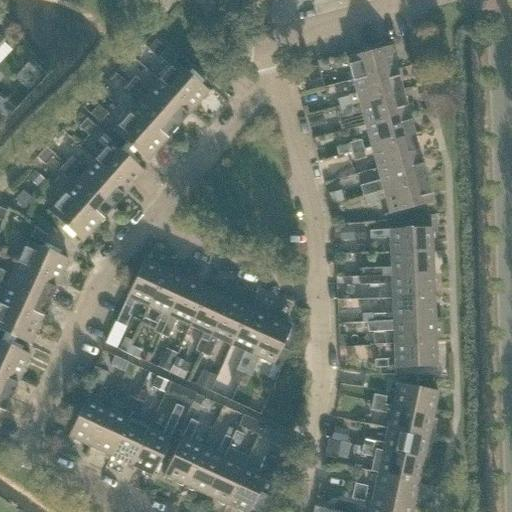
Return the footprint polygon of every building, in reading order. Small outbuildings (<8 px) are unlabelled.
[(160,45),(155,40),(147,49),(152,53),(160,45)] [(165,49),(160,45),(152,53),(157,58),(165,49)] [(347,58),(353,81),(396,69),(390,46),(347,58)] [(175,62),(159,80),(193,110),(208,92),(175,62)] [(319,73),(317,67),(306,70),(308,77),(319,73)] [(396,69),(353,81),(356,94),(349,96),(351,105),(402,91),(396,69)] [(319,73),(308,77),(309,83),(321,80),(319,73)] [(135,77),(129,84),(138,92),(144,85),(135,77)] [(159,80),(144,97),(177,127),(193,110),(159,80)] [(138,92),(129,84),(123,91),(132,99),(138,92)] [(353,111),(361,109),(365,125),(408,113),(402,91),(351,105),(353,111)] [(0,92),(0,112),(1,113),(10,99),(0,92)] [(144,97),(128,115),(162,144),(177,127),(144,97)] [(337,100),(339,109),(351,106),(348,97),(337,100)] [(102,110),(98,106),(90,114),(95,118),(102,110)] [(351,106),(339,109),(342,118),(353,115),(351,106)] [(100,122),(107,114),(102,110),(95,118),(100,122)] [(365,125),(371,147),(414,135),(408,113),(365,125)] [(162,144),(128,115),(113,132),(147,162),(162,144)] [(83,132),(91,123),(86,119),(78,128),(83,132)] [(83,132),(88,136),(96,127),(91,123),(83,132)] [(98,141),(105,147),(109,141),(112,138),(105,133),(98,141)] [(371,147),(377,169),(420,157),(414,135),(371,147)] [(105,147),(94,160),(128,190),(144,173),(109,141),(105,147)] [(349,144),(351,153),(363,149),(361,141),(349,144)] [(45,148),(36,158),(44,166),(54,156),(45,148)] [(363,149),(351,153),(354,162),(365,159),(363,149)] [(71,157),(64,165),(73,172),(80,165),(71,157)] [(420,157),(377,169),(380,181),(359,187),(362,198),(363,197),(375,193),(383,191),(426,179),(420,157)] [(128,190),(94,160),(79,177),(113,208),(128,190)] [(73,172),(64,165),(58,171),(67,179),(73,172)] [(113,208),(79,177),(64,195),(98,225),(113,208)] [(426,179),(383,191),(389,214),(433,202),(426,179)] [(15,200),(20,204),(27,195),(23,191),(15,200)] [(332,205),(342,203),(340,193),(330,195),(332,205)] [(375,193),(363,197),(365,205),(377,202),(375,193)] [(32,200),(27,195),(20,204),(24,209),(32,200)] [(98,225),(64,195),(49,212),(82,243),(98,225)] [(353,240),(353,227),(339,228),(340,241),(353,240)] [(431,228),(389,230),(369,231),(369,239),(390,238),(390,253),(432,252),(431,228)] [(34,232),(30,241),(42,247),(46,239),(34,232)] [(27,241),(17,263),(58,282),(68,260),(27,241)] [(432,252),(390,253),(391,276),(433,275),(432,252)] [(144,260),(126,298),(115,323),(125,327),(130,317),(127,316),(134,301),(148,308),(165,270),(144,260)] [(17,263),(8,284),(49,303),(58,282),(17,263)] [(371,277),(384,277),(384,268),(370,269),(371,277)] [(165,324),(168,317),(169,317),(186,279),(165,270),(148,308),(161,314),(153,332),(160,335),(165,324)] [(433,275),(391,276),(384,277),(371,277),(359,278),(359,285),(392,284),(392,299),(434,297),(433,275)] [(186,279),(169,317),(189,327),(207,288),(186,279)] [(49,303),(8,284),(0,300),(0,305),(39,324),(49,303)] [(189,327),(210,336),(228,298),(207,288),(189,327)] [(392,299),(393,314),(362,315),(362,323),(373,323),(385,322),(385,321),(393,320),(393,322),(435,320),(434,297),(392,299)] [(231,346),(248,307),(228,298),(210,336),(207,342),(202,354),(208,357),(217,339),(231,346)] [(39,324),(0,305),(0,331),(30,345),(39,324)] [(243,373),(269,317),(248,307),(231,346),(244,351),(230,381),(239,385),(244,374),(243,373)] [(290,327),(269,317),(243,373),(244,374),(250,376),(258,358),(273,365),(290,327)] [(393,322),(394,345),(436,343),(435,320),(393,322)] [(385,322),(373,323),(373,331),(385,330),(385,322)] [(173,327),(165,324),(160,335),(167,339),(173,327)] [(202,354),(207,342),(200,339),(194,351),(202,354)] [(118,352),(126,356),(130,348),(131,344),(124,340),(118,352)] [(0,342),(0,368),(20,377),(30,356),(0,342)] [(436,343),(394,345),(395,368),(437,367),(436,343)] [(126,356),(137,361),(141,354),(141,353),(130,348),(126,356)] [(159,361),(171,366),(176,354),(165,349),(159,361)] [(191,365),(176,358),(169,373),(184,380),(191,365)] [(374,368),(388,368),(387,360),(374,360),(374,368)] [(339,361),(339,371),(350,371),(349,361),(339,361)] [(95,367),(89,378),(102,384),(108,373),(95,367)] [(20,377),(0,368),(0,393),(11,398),(20,377)] [(201,371),(195,385),(210,392),(217,378),(201,371)] [(164,394),(169,383),(156,377),(151,388),(164,394)] [(95,381),(87,399),(86,399),(68,437),(90,447),(107,409),(94,403),(102,384),(95,381)] [(397,383),(392,407),(433,415),(438,392),(397,383)] [(149,428),(136,422),(148,395),(141,391),(137,400),(136,400),(131,412),(128,418),(110,457),(131,466),(149,428)] [(0,393),(0,418),(1,419),(11,398),(0,393)] [(373,394),(371,402),(384,405),(386,397),(373,394)] [(131,412),(136,400),(129,397),(124,409),(131,412)] [(195,399),(189,411),(196,415),(202,403),(195,399)] [(370,410),(390,415),(392,407),(384,405),(371,402),(370,410)] [(170,438),(169,438),(183,408),(175,405),(162,434),(149,428),(131,466),(152,476),(170,438)] [(392,407),(390,415),(387,429),(428,438),(433,415),(392,407)] [(128,418),(107,409),(90,447),(110,457),(128,418)] [(247,432),(250,423),(240,419),(236,428),(247,432)] [(192,435),(198,423),(190,420),(185,432),(192,435)] [(185,486),(206,495),(236,432),(235,432),(236,431),(228,427),(216,454),(203,448),(185,486)] [(345,442),(348,431),(334,427),(331,439),(339,441),(345,442)] [(272,431),(264,428),(259,438),(267,442),(272,431)] [(387,429),(384,444),(363,439),(362,447),(423,460),(428,438),(387,429)] [(245,467),(244,467),(248,457),(235,451),(243,435),(236,432),(206,495),(227,505),(245,467)] [(185,486),(203,448),(181,438),(164,476),(185,486)] [(337,452),(339,441),(331,439),(328,450),(337,452)] [(418,482),(423,460),(362,447),(360,455),(380,459),(377,473),(418,482)] [(267,455),(258,473),(245,467),(227,505),(241,511),(249,511),(258,492),(272,498),(287,464),(267,455)] [(418,482),(377,473),(372,496),(414,505),(418,482)] [(354,484),(353,492),(365,494),(367,487),(354,484)] [(365,494),(353,492),(351,500),(364,502),(365,494)] [(372,496),(369,511),(411,511),(414,505),(372,496)]
